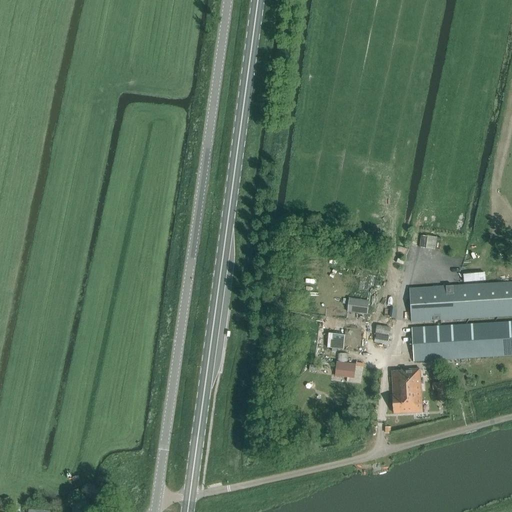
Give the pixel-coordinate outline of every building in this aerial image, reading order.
[(298,236),(297,245),(305,246),(306,237),(298,236)] [(421,236),(420,248),(426,249),(428,237),(421,236)] [(488,275),(466,276),(466,283),(489,281),(488,275)] [(511,282),(410,289),(412,323),(511,316),(511,282)] [(511,322),(412,328),(414,362),(511,355),(511,322)] [(378,332),(376,341),(390,343),(391,334),(378,332)] [(331,333),(329,347),(345,349),(346,335),(331,333)] [(352,355),(349,348),(342,351),(345,358),(352,355)] [(337,362),(335,376),(348,378),(355,379),(356,367),(356,365),(337,362)] [(422,412),(420,369),(401,370),(401,371),(392,371),(394,414),(422,412)] [(101,508),(102,499),(95,498),(94,507),(101,508)]
